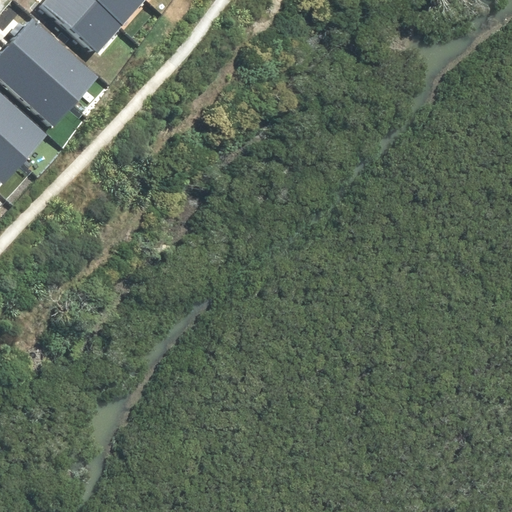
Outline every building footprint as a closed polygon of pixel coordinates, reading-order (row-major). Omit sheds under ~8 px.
[(94,0),(36,0),(35,2),(91,51),(118,21),(94,0)] [(94,0),(118,21),(136,0),(94,0)] [(92,72),(27,14),(4,38),(70,97),(92,72)] [(70,97),(4,38),(0,43),(0,80),(47,122),(70,97)] [(42,130),(0,92),(0,137),(20,155),(42,130)] [(0,176),(20,155),(0,137),(0,176)]
